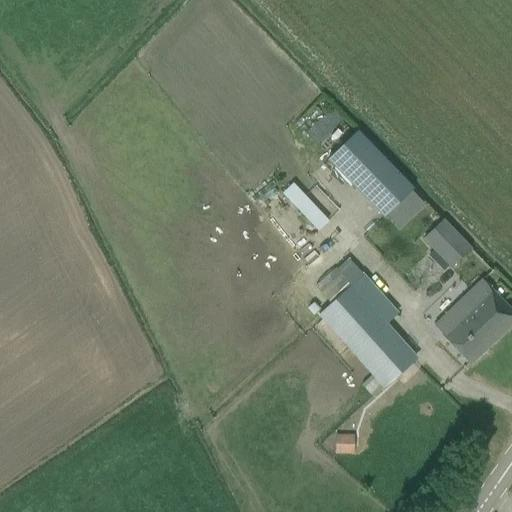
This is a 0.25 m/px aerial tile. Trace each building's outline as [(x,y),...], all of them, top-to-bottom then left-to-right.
[(327,109),(305,133),(317,143),(339,119),(327,109)] [(411,190),(355,132),(326,160),(382,218),(411,190)] [(276,193),(312,229),(324,218),(288,181),(276,193)] [(450,268),(469,249),(443,222),(423,240),(450,268)] [(397,267),(416,286),(424,278),(406,259),(397,267)] [(318,317),(370,373),(372,375),(360,386),(371,398),(414,359),(384,326),(396,315),(346,261),(336,270),(335,269),(315,288),(330,305),(318,317)] [(511,325),(511,312),(481,280),(433,326),(441,335),(440,336),(469,366),(511,325)] [(335,437),(335,455),(353,455),(353,437),(335,437)]
